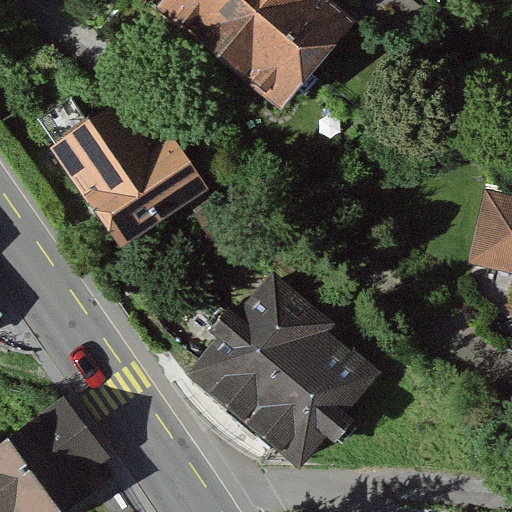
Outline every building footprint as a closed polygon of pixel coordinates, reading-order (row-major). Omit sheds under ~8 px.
[(313,0),(171,0),(165,8),(280,102),(344,24),(313,0)] [(145,106),(64,153),(123,252),(203,205),(145,106)] [(511,204),(505,203),(494,252),(511,255),(511,204)] [(275,282),(195,376),(298,462),(365,383),(342,363),(350,353),(324,330),(327,327),(275,282)] [(0,511),(58,511),(94,486),(85,473),(107,457),(66,402),(0,450),(0,511)]
